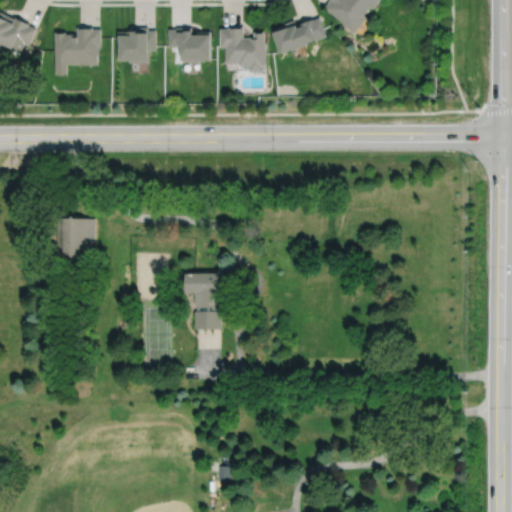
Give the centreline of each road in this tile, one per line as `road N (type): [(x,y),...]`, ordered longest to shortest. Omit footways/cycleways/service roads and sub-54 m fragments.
road 1 (tertiary): [(0,137),(501,136)]
road 2 (secondary): [(501,136),(500,511)]
road 3 (secondary): [(502,0),(501,136)]
